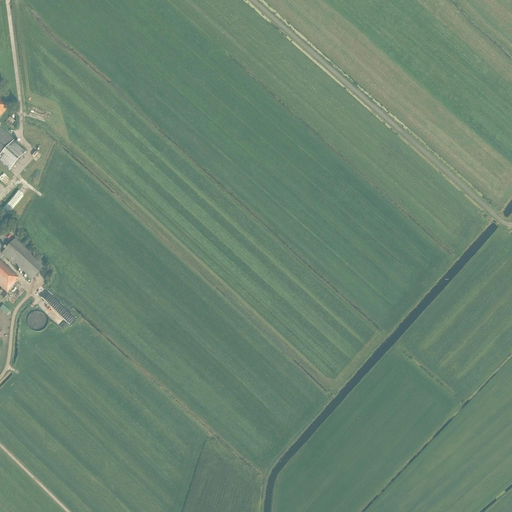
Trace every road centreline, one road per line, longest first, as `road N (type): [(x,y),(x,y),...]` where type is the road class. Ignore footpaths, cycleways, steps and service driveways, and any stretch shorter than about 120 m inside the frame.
road 1 (unclassified): [(252,0),(511,223)]
road 2 (track): [(7,0),(20,139)]
